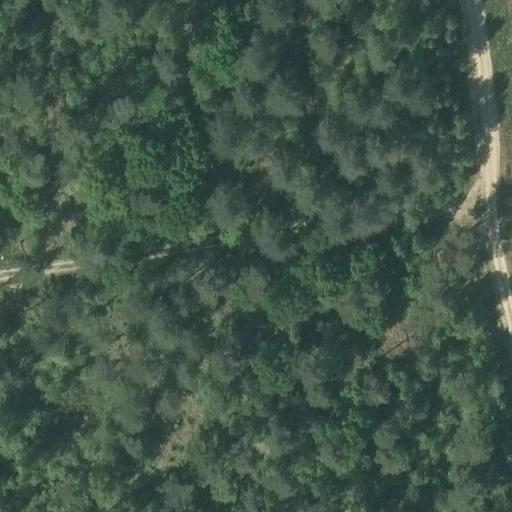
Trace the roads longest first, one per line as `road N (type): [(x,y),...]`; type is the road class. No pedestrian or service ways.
road 1 (track): [(485,187),(0,259)]
road 2 (track): [(470,0),(485,187)]
road 3 (track): [(485,187),(511,315)]
